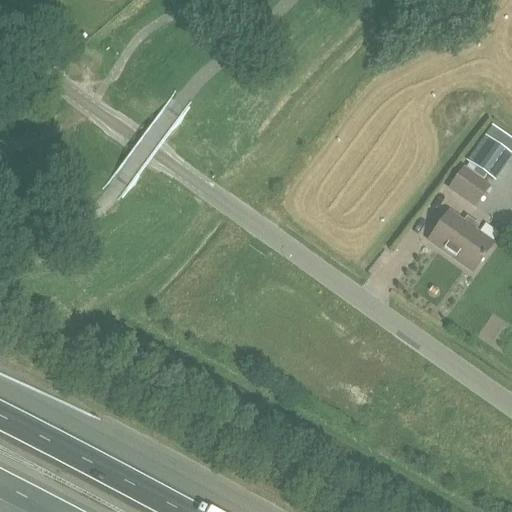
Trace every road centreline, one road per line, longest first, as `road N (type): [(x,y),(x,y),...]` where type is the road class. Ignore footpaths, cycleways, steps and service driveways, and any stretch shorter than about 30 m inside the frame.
road 1 (unclassified): [(511,407),(0,44)]
road 2 (motorway): [(178,511),(0,417)]
